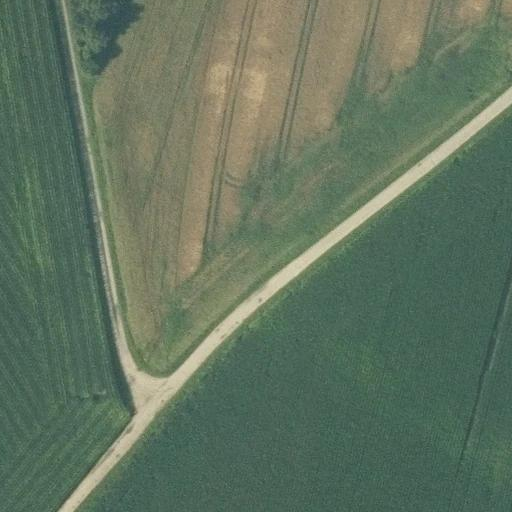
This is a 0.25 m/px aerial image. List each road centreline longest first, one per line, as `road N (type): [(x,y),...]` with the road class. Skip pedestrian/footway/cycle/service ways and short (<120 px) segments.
road 1 (track): [(62,511),(232,315),(511,94)]
road 2 (track): [(158,394),(135,365),(119,321),(61,0)]
